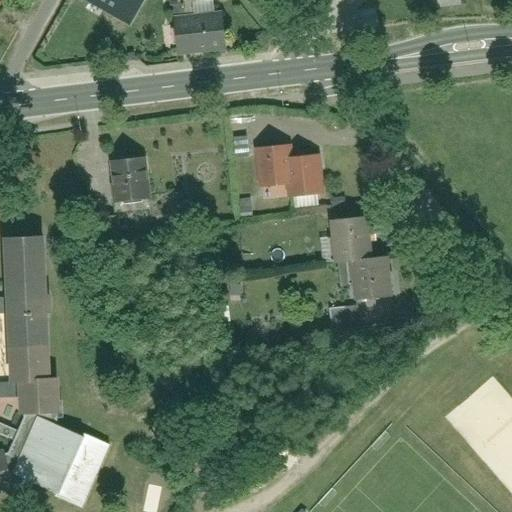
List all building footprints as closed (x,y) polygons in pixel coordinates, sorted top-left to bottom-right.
[(90,0),(140,25),(152,0),(90,0)] [(204,0),(182,0),(188,53),(238,48),(234,11),(206,14),(204,0)] [(292,140),(261,143),(264,185),(294,182),(296,197),(328,194),(324,151),(293,154),(292,140)] [(147,154),(110,159),(117,211),(154,207),(147,154)] [(376,251),(371,210),(331,215),(336,257),(376,251)] [(57,422),(56,410),(61,410),(58,378),(50,379),(45,238),(8,240),(10,299),(0,299),(0,315),(10,315),(14,383),(0,382),(0,399),(22,398),(22,415),(25,418),(7,455),(5,450),(0,451),(0,493),(16,489),(17,486),(29,483),(84,508),(113,444),(57,422)] [(396,295),(391,250),(350,255),(355,300),(396,295)]
